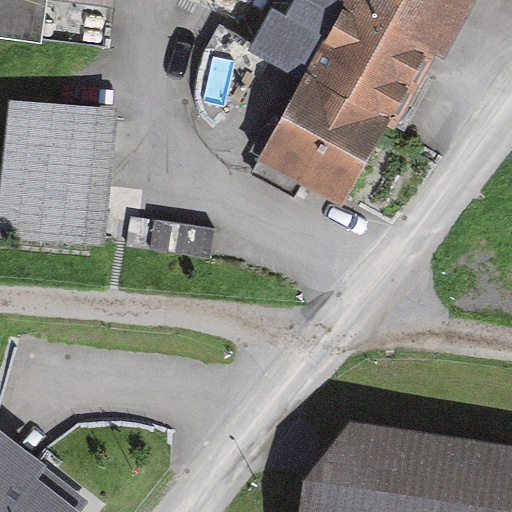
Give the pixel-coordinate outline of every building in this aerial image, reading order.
[(0,0),(0,36),(43,42),(47,0),(0,0)] [(470,0),(290,0),(288,5),(280,0),(272,0),(251,43),(301,70),(259,150),(344,199),(390,114),(397,118),(437,40),(446,46),(470,0)] [(116,101),(9,95),(0,192),(0,235),(104,238),(116,101)] [(216,226),(158,215),(152,250),(211,257),(216,226)] [(306,462),(299,511),(511,511),(511,432),(352,409),(306,462)] [(44,460),(48,457),(0,419),(0,511),(83,511),(93,500),(44,460)]
